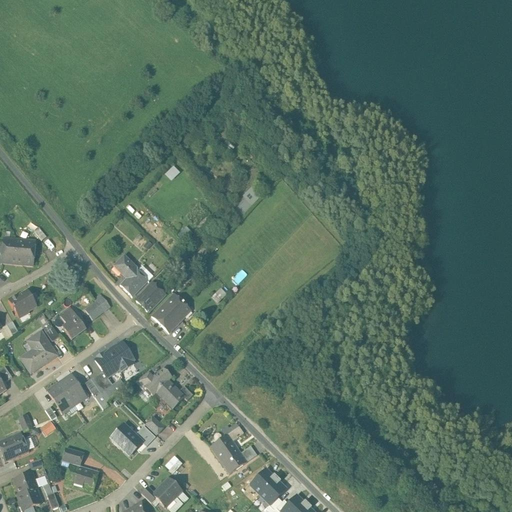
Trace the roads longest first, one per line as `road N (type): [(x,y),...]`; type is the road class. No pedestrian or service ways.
road 1 (residential): [(216,391),(114,500),(86,511)]
road 2 (residential): [(216,391),(342,511)]
road 3 (residential): [(0,411),(139,318)]
